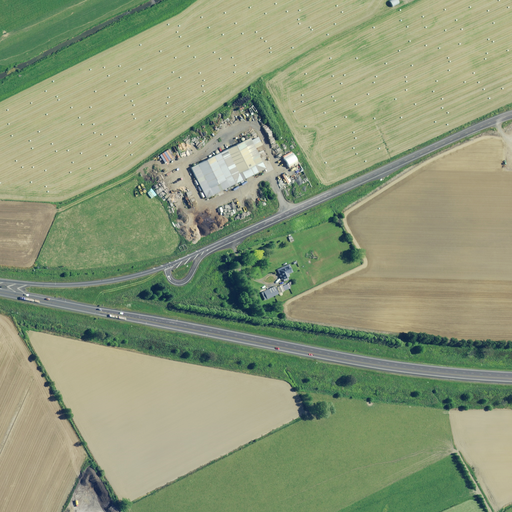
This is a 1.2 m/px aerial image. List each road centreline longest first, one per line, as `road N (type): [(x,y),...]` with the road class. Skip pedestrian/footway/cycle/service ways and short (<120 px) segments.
road 1 (trunk): [(0,291),(376,365),(511,378)]
road 2 (tertiary): [(215,245),(511,114)]
road 3 (trunk): [(0,280),(93,283),(166,265)]
